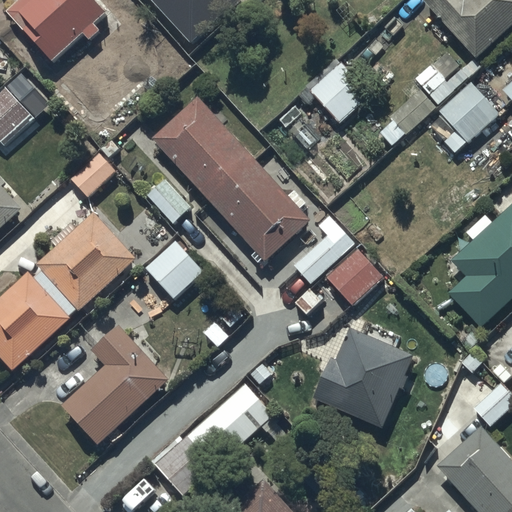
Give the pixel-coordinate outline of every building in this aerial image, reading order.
[(82,0),(31,0),(8,21),(53,72),(85,44),(90,50),(101,41),(95,34),(107,23),(88,8),(82,0)] [(511,0),(434,0),(424,10),(478,68),(511,37),(511,0)] [(433,72),(417,85),(440,111),(473,82),(449,55),(431,70),(433,72)] [(342,70),(311,96),(340,130),(372,103),(342,70)] [(472,89),(440,118),(469,150),(501,121),(472,89)] [(438,112),(422,95),(392,124),(395,128),(383,140),(395,153),(438,112)] [(6,96),(0,101),(0,145),(6,152),(34,126),(6,96)] [(201,106),(155,148),(267,272),(313,229),(201,106)] [(101,157),(72,186),(90,204),(119,175),(101,157)] [(192,211),(166,182),(148,198),(174,227),(192,211)] [(0,241),(25,218),(0,190),(0,241)] [(511,214),(495,230),(488,222),(468,239),(475,247),(452,268),(467,284),(449,301),(482,337),(511,308),(511,214)] [(31,282),(0,310),(0,363),(15,380),(74,326),(72,324),(78,319),(81,322),(140,270),(96,221),(38,273),(44,280),(36,287),(31,282)] [(329,242),(296,273),(313,292),(359,249),(332,221),(320,232),(329,242)] [(205,274),(178,243),(148,269),(175,300),(205,274)] [(360,256),(329,283),(354,313),(386,286),(360,256)] [(94,360),(108,375),(63,415),(99,455),(172,389),(123,335),(94,360)] [(338,369),(333,367),(317,407),(384,436),(401,397),(405,399),(418,367),(351,339),(338,369)] [(511,415),(511,399),(503,389),(474,414),(492,434),(511,415)] [(153,465),(185,503),(264,433),(268,439),(279,430),(248,393),(187,444),(184,440),(153,465)] [(511,511),(511,466),(484,436),(441,475),(474,511),(511,511)] [(287,511),(265,488),(259,494),(250,484),(231,502),(240,511),(287,511)]
